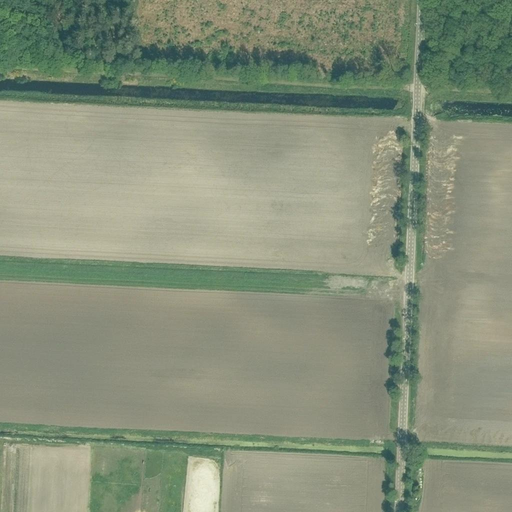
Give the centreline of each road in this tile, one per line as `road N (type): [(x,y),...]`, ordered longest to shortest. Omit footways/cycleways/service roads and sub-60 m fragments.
road 1 (unclassified): [(398,511),(421,0)]
road 2 (track): [(0,273),(408,290)]
